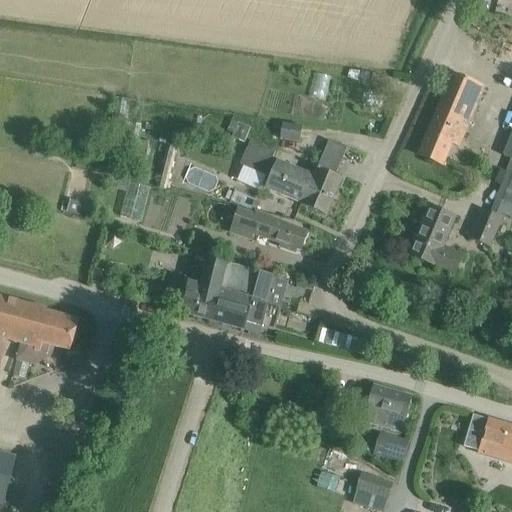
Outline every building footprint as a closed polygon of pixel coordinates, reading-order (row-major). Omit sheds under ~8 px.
[(511,57),(507,55),(503,63),(511,67),(511,57)] [(362,71),(359,82),(389,91),(393,81),(362,71)] [(418,155),(436,163),(445,167),(455,143),(462,146),(486,88),(452,74),(418,155)] [(114,97),(109,135),(124,137),(130,99),(114,97)] [(231,120),(225,133),(246,142),(252,128),(231,119),(231,120)] [(128,124),(126,139),(138,140),(140,125),(128,124)] [(300,144),(302,128),(281,125),(279,141),(300,144)] [(65,131),(61,148),(90,154),(94,137),(65,131)] [(301,206),(312,176),(271,160),(275,151),(249,140),(239,167),(270,179),(265,191),(301,206)] [(138,141),(136,154),(147,156),(149,142),(138,141)] [(301,206),(308,208),(326,216),(342,179),(335,176),(347,149),(329,141),(312,176),(301,206)] [(167,146),(157,187),(167,189),(177,149),(167,146)] [(118,179),(115,189),(126,192),(120,216),(141,222),(150,187),(118,179)] [(511,182),(507,181),(496,211),(503,213),(511,217),(511,182)] [(234,190),(230,201),(241,206),(245,195),(234,190)] [(69,199),(66,212),(79,215),(82,203),(69,199)] [(456,217),(447,213),(429,205),(417,232),(419,233),(411,252),(409,251),(408,255),(435,266),(435,265),(455,273),(462,257),(443,248),(456,217)] [(490,247),(502,219),(482,211),(470,239),(490,247)] [(270,240),(282,244),(301,251),(308,232),(289,225),(276,221),(238,213),(232,233),(254,240),(257,229),(272,233),(270,240)] [(193,233),(189,246),(202,250),(206,237),(193,233)] [(180,312),(212,321),(218,300),(217,300),(227,263),(196,255),(180,312)] [(262,325),(276,276),(260,272),(260,273),(227,263),(217,300),(218,300),(212,321),(244,330),(246,320),(262,325)] [(108,274),(96,270),(93,282),(105,285),(108,274)] [(47,309),(5,298),(0,318),(0,338),(40,352),(42,343),(70,351),(78,320),(46,311),(47,309)] [(318,328),(315,341),(371,356),(374,343),(374,342),(367,340),(318,328)] [(16,361),(13,375),(26,379),(30,365),(16,361)] [(303,379),(299,390),(321,398),(325,387),(303,379)] [(374,386),(369,406),(365,420),(381,423),(382,418),(403,424),(405,416),(411,397),(374,386)] [(256,396),(252,415),(266,418),(270,400),(256,396)] [(511,426),(473,415),(467,434),(464,446),(480,451),(479,454),(511,463),(511,426)] [(379,432),(373,454),(402,463),(408,440),(379,432)] [(88,451),(80,448),(72,466),(79,470),(88,451)] [(0,511),(6,511),(8,503),(21,506),(29,474),(34,475),(37,462),(17,457),(0,453),(0,511)] [(360,474),(351,505),(373,511),(382,511),(391,484),(360,474)]
